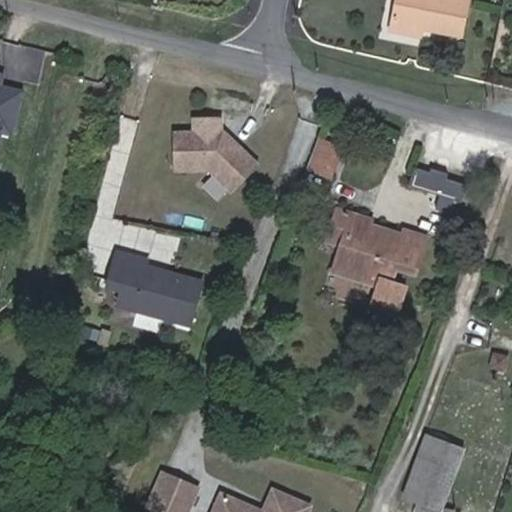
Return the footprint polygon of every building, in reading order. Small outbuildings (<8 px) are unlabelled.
[(413,32),(420,33),(460,42),(468,3),(451,0),(394,0),(388,34),(412,39),(413,32)] [(419,41),(420,33),(413,32),(412,39),(419,41)] [(171,133),(172,170),(208,170),(234,192),(258,164),(222,132),(219,132),(219,117),(192,117),(192,132),(171,133)] [(343,149),(320,140),(310,169),(333,177),(343,149)] [(419,174),(413,190),(441,200),(437,211),(441,212),(445,201),(463,207),(468,191),(450,185),(452,178),(434,172),(432,179),(419,174)] [(441,200),(413,190),(409,201),(437,211),(441,200)] [(325,243),(343,248),(349,232),(354,215),(336,209),(325,243)] [(349,232),(343,248),(338,267),(383,282),(374,310),(396,317),(405,289),(393,285),(398,269),(415,274),(426,239),(406,232),(405,237),(372,225),(373,221),(354,215),(349,232)] [(192,326),(204,281),(148,267),(149,261),(117,253),(108,289),(123,293),(119,307),(192,326)] [(505,372),(507,354),(491,352),(489,370),(505,372)] [(429,438),(408,497),(425,504),(447,445),(429,438)] [(187,511),(199,487),(165,472),(150,504),(168,511),(187,511)] [(307,511),(311,506),(275,490),(265,511),(255,511),(257,509),(223,494),(214,511),(307,511)]
